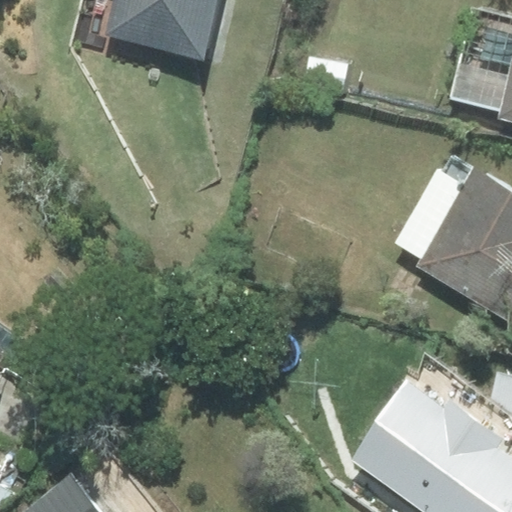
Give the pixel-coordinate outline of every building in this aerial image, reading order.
[(130,0),(123,32),(229,59),(244,0),(130,0)] [(371,61),(321,52),(313,92),(364,102),(371,61)] [(511,65),(470,54),(458,99),(511,113),(511,65)] [(511,169),(496,160),(436,263),(511,306),(511,169)] [(511,511),(511,420),(435,367),(367,463),(437,511),(511,511)] [(0,449),(27,392),(0,378),(0,449)] [(24,511),(53,511),(43,498),(24,511)]
